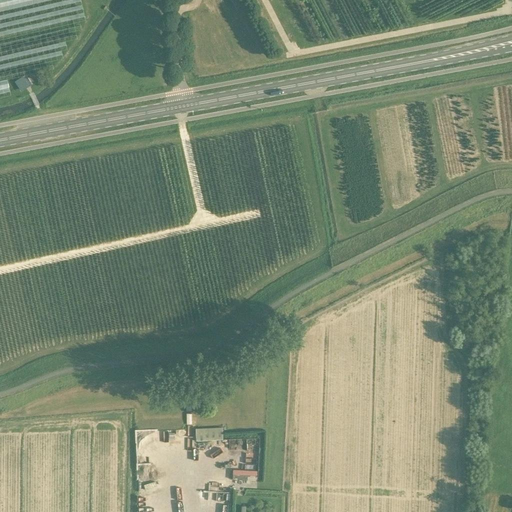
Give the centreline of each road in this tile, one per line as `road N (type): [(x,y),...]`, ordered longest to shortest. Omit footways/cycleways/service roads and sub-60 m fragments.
road 1 (primary): [(180,107),(511,43)]
road 2 (primary): [(0,140),(180,107)]
